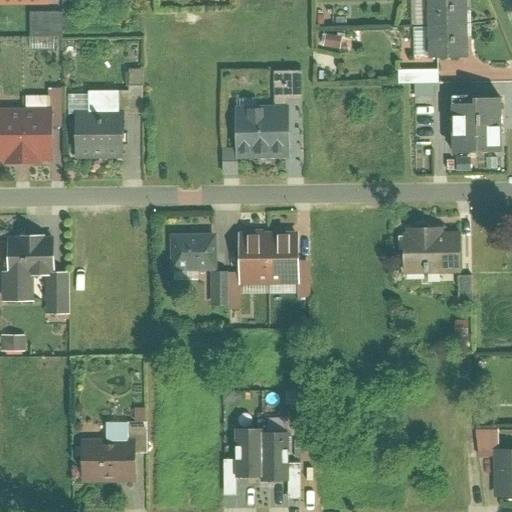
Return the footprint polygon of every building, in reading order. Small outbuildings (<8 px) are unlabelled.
[(433,0),(434,54),(474,53),(473,0),(433,0)] [(26,11),(26,50),(61,50),(61,32),(62,12),(26,11)] [(437,69),(396,69),(396,83),(414,83),(414,94),(429,94),(429,82),(437,82),(437,69)] [(509,150),(508,94),(456,95),(457,151),(509,150)] [(294,103),(241,105),(243,157),(296,156),(294,103)] [(0,159),(57,159),(56,109),(0,109),(0,159)] [(128,157),(128,112),(80,111),(79,156),(128,157)] [(295,226),(240,227),(241,266),(241,276),(296,275),(295,226)] [(10,229),(11,265),(4,265),(5,294),(32,293),(31,264),(48,264),(54,264),(53,228),(10,229)] [(215,228),(173,229),(174,262),(216,261),(215,228)] [(458,228),(407,228),(407,265),(458,264),(458,228)] [(310,255),(300,255),(301,290),(311,290),(310,255)] [(54,264),(48,264),(48,306),(69,305),(69,264),(54,264)] [(228,266),(213,267),(213,296),(228,296),(228,266)] [(228,266),(228,296),(228,300),(241,300),(241,276),(241,266),(228,266)] [(472,269),(458,270),(458,295),(473,295),(472,269)] [(25,329),(2,330),(2,344),(25,344),(25,329)] [(59,459),(58,400),(19,401),(21,460),(59,459)] [(145,402),(136,402),(136,413),(145,412),(145,402)] [(132,442),(132,452),(148,452),(148,422),(132,422),(132,442)] [(259,423),(237,423),(238,468),(260,467),(259,423)] [(481,449),(498,449),(498,444),(497,424),(478,424),(481,449)] [(286,426),(264,427),(265,470),(286,470),(286,426)] [(132,442),(85,442),(85,480),(133,479),(132,452),(132,442)] [(511,443),(498,444),(498,449),(498,490),(511,489),(511,443)] [(235,453),(225,453),(225,487),(236,487),(235,453)] [(301,490),(301,456),(290,456),(291,490),(301,490)]
